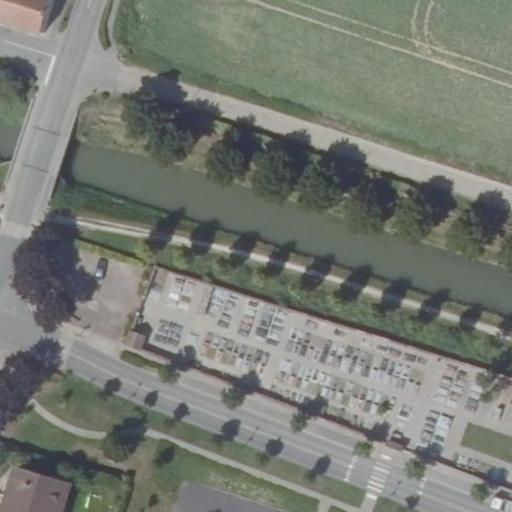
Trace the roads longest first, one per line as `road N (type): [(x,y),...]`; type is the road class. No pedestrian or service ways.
road 1 (tertiary): [(0,322),(470,511)]
road 2 (track): [(71,63),(511,203)]
road 3 (tertiary): [(71,63),(0,280)]
